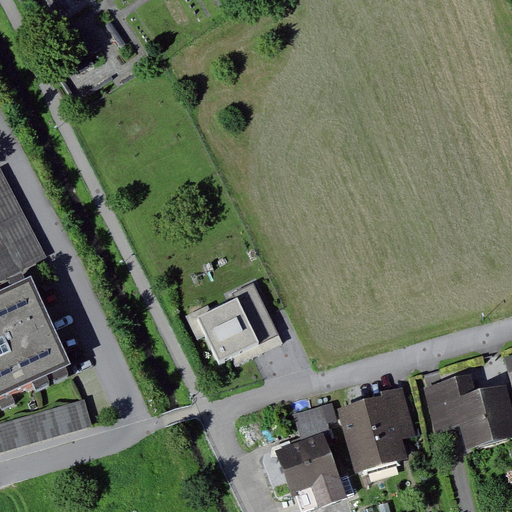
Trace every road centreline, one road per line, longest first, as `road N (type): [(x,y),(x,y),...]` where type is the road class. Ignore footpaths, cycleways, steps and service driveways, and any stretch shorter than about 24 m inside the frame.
road 1 (residential): [(0,475),(145,429),(0,131)]
road 2 (residential): [(511,329),(218,413)]
